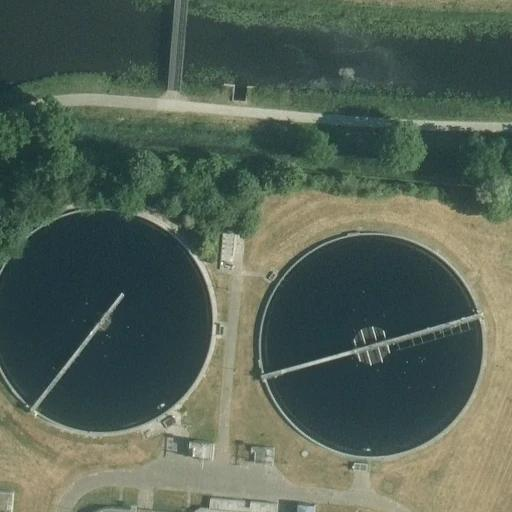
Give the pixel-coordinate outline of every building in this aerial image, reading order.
[(219,263),(232,265),(234,234),(222,233),(219,263)] [(192,458),(213,459),(214,443),(193,441),(192,458)] [(270,467),(271,451),(254,450),(253,466),(270,467)] [(0,511),(11,511),(13,492),(0,491),(0,511)] [(276,511),(277,502),(209,496),(209,505),(195,505),(194,511),(175,511),(137,508),(102,507),(89,511),(276,511)]
